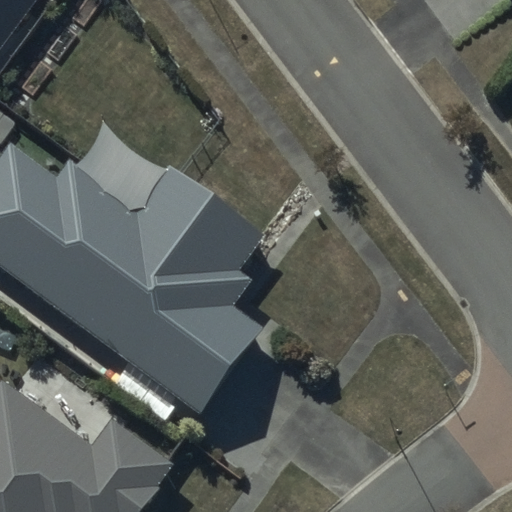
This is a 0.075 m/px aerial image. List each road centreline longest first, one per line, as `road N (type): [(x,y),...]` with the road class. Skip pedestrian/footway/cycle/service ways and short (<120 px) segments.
road 1 (residential): [(511,288),(292,0)]
road 2 (residential): [(404,511),(511,435)]
